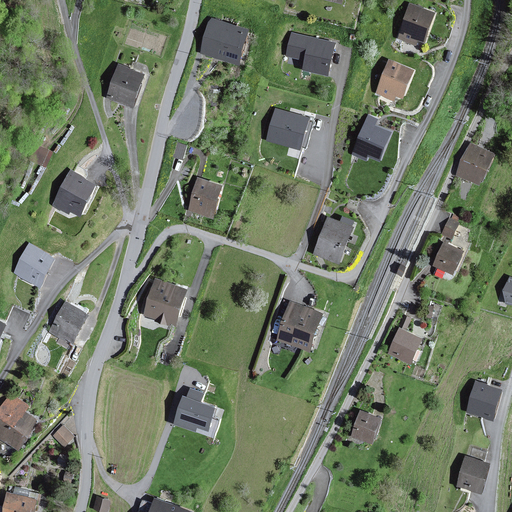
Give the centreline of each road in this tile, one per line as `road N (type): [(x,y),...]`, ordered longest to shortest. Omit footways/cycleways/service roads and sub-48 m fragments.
road 1 (residential): [(511,57),(289,511)]
road 2 (residential): [(296,263),(351,279),(360,267),(458,46),(465,0)]
road 3 (residential): [(128,223),(61,0)]
road 4 (residential): [(140,223),(196,0)]
road 5 (residential): [(86,437),(108,482),(138,489),(155,466),(186,375)]
road 6 (residential): [(128,223),(54,292),(0,379)]
road 7 (residential): [(296,263),(326,186),(344,70)]
road 8 (residential): [(125,280),(174,229),(296,263)]
road 9 (residential): [(86,437),(94,373),(125,280)]
